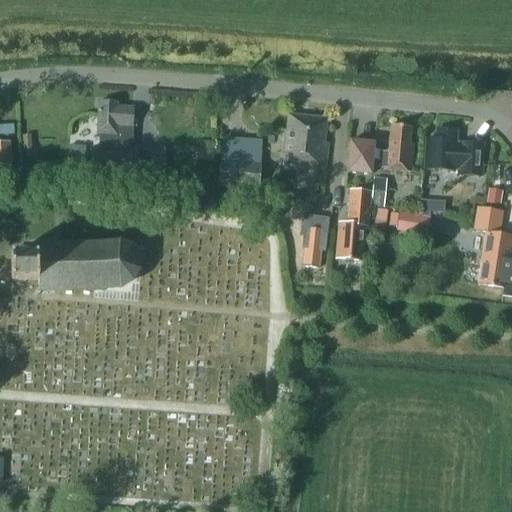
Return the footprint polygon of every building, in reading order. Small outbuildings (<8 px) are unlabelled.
[(90,178),(136,179),(136,175),(146,175),(147,151),(129,151),(129,140),(126,140),(126,129),(129,129),(130,110),(114,110),(114,106),(95,105),(94,141),(97,141),(97,150),(91,150),(90,178)] [(324,144),(326,121),(288,116),(282,167),(325,172),(328,144),(324,144)] [(373,152),(374,144),(348,142),(345,175),(372,177),(372,168),(385,169),(385,172),(411,174),(413,145),(410,145),(411,128),(392,127),(389,126),(387,154),(373,152)] [(436,141),(425,141),(424,169),(458,171),(458,176),(482,177),(483,145),(455,144),(455,132),(436,131),(436,141)] [(214,142),(197,141),(196,161),(213,162),(214,142)] [(9,143),(0,143),(0,172),(10,172),(9,143)] [(85,147),(68,146),(67,160),(84,161),(85,147)] [(259,189),(261,154),(222,152),(220,187),(259,189)] [(431,192),(433,177),(422,176),(420,191),(431,192)] [(387,180),(373,178),(370,208),(384,209),(387,180)] [(111,184),(111,193),(120,193),(120,185),(111,184)] [(367,229),(370,193),(350,191),(347,225),(338,224),(335,259),(359,261),(362,228),(367,229)] [(486,204),(499,206),(501,196),(488,194),(486,204)] [(266,196),(264,208),(274,209),(276,198),(266,196)] [(387,211),(376,210),(375,221),(385,223),(387,211)] [(496,235),(499,213),(473,210),(470,233),(483,235),(477,286),(502,289),(501,296),(511,297),(511,254),(508,254),(510,237),(496,235)] [(398,215),(396,229),(415,231),(428,233),(430,219),(428,219),(418,218),(417,218),(398,215)] [(325,252),(327,231),(304,229),(302,249),(298,248),(297,259),(304,259),(303,267),(319,269),(321,252),(325,252)] [(93,289),(115,288),(119,288),(121,287),(125,286),(127,284),(130,282),(132,280),(134,277),(136,274),(137,271),(137,268),(138,266),(138,265),(138,263),(137,262),(137,259),(136,257),(136,256),(135,254),(134,253),(132,250),(131,248),(129,247),(127,245),(125,244),(123,243),(120,242),(118,242),(116,242),(114,242),(111,242),(36,245),(37,250),(18,249),(18,256),(10,257),(11,267),(11,281),(38,280),(38,288),(38,291),(46,291),(53,290),(93,289)]
